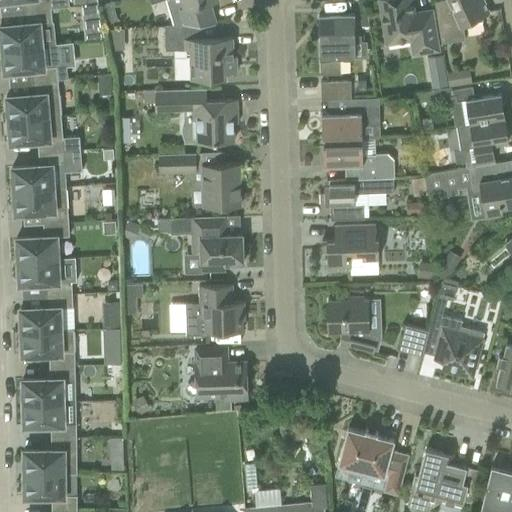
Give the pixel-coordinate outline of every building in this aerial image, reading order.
[(0,0),(0,1),(11,0),(24,0),(25,10),(51,8),(68,6),(67,0),(0,0)] [(166,0),(174,25),(203,24),(216,23),(210,0),(211,0),(166,0)] [(415,22),(413,13),(411,0),(379,0),(387,43),(411,39),(413,54),(438,50),(433,19),(415,22)] [(441,0),(434,1),(437,21),(441,43),(445,42),(465,39),(463,25),(467,23),(483,21),(482,16),(489,13),(483,0),(441,0)] [(113,1),(101,5),(104,15),(115,11),(113,1)] [(0,29),(0,31),(0,30),(0,44),(1,45),(2,49),(56,44),(53,20),(52,20),(51,8),(25,10),(27,23),(0,25),(0,29)] [(367,13),(359,14),(361,26),(369,25),(367,13)] [(320,74),(340,73),(339,58),(355,57),(354,14),(318,15),(320,74)] [(203,24),(174,25),(165,25),(165,50),(185,50),(185,57),(190,57),(190,78),(226,77),(226,73),(236,72),(236,56),(233,56),(232,37),(203,38),(203,24)] [(102,25),(86,27),(88,40),(104,38),(102,25)] [(123,48),(123,29),(110,29),(110,48),(123,48)] [(32,82),(58,79),(67,79),(66,65),(59,65),(57,44),(56,44),(2,49),(2,53),(1,53),(2,67),(4,67),(4,72),(31,70),(32,82)] [(442,55),(428,57),(433,87),(447,85),(442,55)] [(447,73),(449,87),(472,83),(470,69),(447,73)] [(97,75),(98,94),(112,93),(110,74),(97,75)] [(59,92),(58,79),(32,82),(33,94),(6,96),(7,101),(5,101),(6,115),(8,115),(8,119),(61,115),(59,92)] [(321,100),(348,99),(351,98),(350,81),(320,82),(321,100)] [(452,87),(435,89),(437,99),(450,96),(455,126),(457,125),(501,118),(498,103),(501,102),(500,94),(474,98),(472,86),(452,89),(452,87)] [(184,89),(154,90),(155,102),(155,110),(183,109),(185,109),(185,101),(184,89)] [(154,90),(144,90),(144,102),(155,102),(154,90)] [(323,135),(323,140),(362,138),(380,137),(379,97),(351,98),(348,99),(349,113),(321,114),(322,135),(323,135)] [(185,109),(183,109),(184,123),(192,122),(192,142),(214,142),(234,141),(233,113),(237,113),(237,99),(217,100),(191,100),(185,101),(185,109)] [(113,112),(98,113),(99,122),(106,128),(114,127),(113,112)] [(8,124),(7,124),(8,138),(10,138),(10,143),(37,141),(38,153),(80,149),(79,136),(63,137),(61,115),(8,119),(8,124)] [(461,148),(454,149),(456,163),(463,161),(484,158),(495,156),(493,145),(508,142),(506,134),(503,134),(501,118),(457,125),(461,148)] [(412,137),(400,138),(402,151),(413,150),(412,137)] [(323,144),(322,144),(323,165),(350,164),(351,179),(376,178),(379,178),(394,178),(393,160),(386,153),(375,154),(362,154),(362,138),(323,140),(323,144)] [(113,147),(101,148),(102,161),(114,160),(113,147)] [(12,172),(10,172),(11,186),(13,186),(13,190),(66,186),(65,172),(82,171),(80,149),(38,153),(39,165),(12,166),(12,172)] [(159,171),(200,170),(200,152),(159,153),(159,171)] [(204,206),(220,206),(240,205),(239,163),(202,164),(204,206)] [(481,190),(485,217),(502,214),(502,207),(511,205),(511,175),(491,179),(488,163),(468,167),(425,174),(428,194),(438,192),(439,197),(459,193),(458,189),(471,186),(471,192),(481,190)] [(329,186),(324,186),(324,206),(330,206),(330,220),(350,219),(364,219),(363,207),(368,207),(368,193),(379,192),(394,192),(394,178),(379,178),(376,178),(351,179),(329,180),(329,186)] [(68,210),(66,186),(13,190),(14,194),(12,195),(13,208),(15,208),(15,213),(42,212),(43,224),(68,222),(68,210)] [(424,204),(406,205),(406,217),(425,216),(424,204)] [(165,217),(157,217),(157,230),(166,230),(167,230),(171,233),(191,233),(192,253),(200,253),(201,270),(205,270),(225,269),(225,264),(243,263),(242,234),(226,234),(225,215),(205,216),(189,216),(165,217)] [(128,220),(123,233),(135,238),(140,225),(128,220)] [(44,236),(16,237),(17,242),(15,242),(16,256),(17,256),(18,261),(60,258),(59,235),(69,234),(68,222),(43,224),(44,236)] [(362,258),(379,258),(378,237),(376,237),(375,222),(334,223),(335,238),(321,239),(322,253),(327,253),(327,270),(350,269),(350,266),(362,266),(362,258)] [(448,252),(441,265),(453,271),(460,259),(448,252)] [(18,265),(16,265),(17,279),(19,279),(19,284),(46,283),(47,295),(72,294),(71,280),(76,280),(74,258),(60,258),(18,261),(18,265)] [(418,263),(416,279),(433,280),(434,265),(418,263)] [(462,266),(453,274),(459,281),(468,273),(462,266)] [(111,281),(107,285),(107,292),(118,291),(117,281),(111,281)] [(142,283),(124,283),(124,298),(125,297),(136,297),(143,297),(142,283)] [(185,304),(186,335),(207,334),(207,332),(242,331),(241,319),(244,319),(244,301),(232,301),(232,284),(199,285),(199,303),(185,304)] [(47,307),(20,308),(20,313),(18,313),(19,327),(21,327),(21,331),(63,330),(62,306),(73,306),(72,294),(47,295),(47,307)] [(362,296),(347,296),(347,300),(327,300),(328,331),(343,331),(343,336),(350,338),(348,345),(372,351),(377,335),(368,333),(367,299),(362,299),(362,296)] [(428,331),(423,352),(435,355),(434,359),(443,361),(441,368),(452,371),(472,376),(477,357),(482,338),(484,332),(468,328),(467,334),(459,332),(462,321),(443,316),(441,315),(446,298),(437,296),(433,313),(428,331)] [(118,315),(102,315),(103,328),(118,328),(118,315)] [(423,352),(428,331),(405,325),(403,330),(398,349),(421,355),(422,352),(423,352)] [(103,329),(104,349),(120,348),(119,328),(103,329)] [(21,350),(22,355),(49,354),(49,366),(75,365),(73,329),(63,330),(21,331),(21,336),(19,336),(20,350),(21,350)] [(500,365),(495,382),(511,386),(511,343),(509,343),(506,342),(503,355),(499,354),(496,364),(500,365)] [(187,384),(185,388),(187,393),(192,395),(196,395),(225,394),(226,398),(227,398),(247,398),(246,362),(226,362),(226,347),(206,348),(195,348),(196,363),(195,363),(195,382),(192,382),(187,384)] [(23,397),(23,402),(66,401),(76,401),(75,365),(49,366),(49,378),(22,378),(22,384),(21,384),(21,397),(23,397)] [(143,396),(133,400),(135,405),(140,414),(149,409),(143,396)] [(50,425),(51,437),(76,437),(76,401),(66,401),(23,402),(23,406),(21,406),(21,420),(23,420),(23,425),(50,425)] [(135,405),(126,409),(131,418),(140,414),(135,405)] [(296,420),(296,436),(312,436),(312,420),(296,420)] [(347,427),(338,462),(388,475),(384,491),(398,494),(408,455),(394,451),(394,452),(391,451),(394,439),(347,427)] [(110,436),(110,452),(123,452),(123,436),(110,436)] [(24,468),(24,473),(67,472),(77,472),(76,437),(51,437),(51,449),(24,449),(24,454),(22,454),(22,468),(24,468)] [(454,455),(442,452),(425,448),(418,476),(414,475),(406,503),(410,510),(419,511),(425,511),(430,509),(430,508),(441,501),(461,507),(463,500),(471,502),(479,470),(452,463),(454,455)] [(511,511),(511,470),(503,468),(491,465),(480,509),(492,511),(511,511)] [(22,491),(24,491),(24,496),(51,496),(51,508),(77,508),(77,496),(67,496),(67,472),(24,473),(24,477),(22,477),(22,491)] [(281,505),(245,508),(245,511),(324,511),(324,508),(327,508),(325,484),(310,485),(312,502),(310,503),(296,504),(281,505)]
